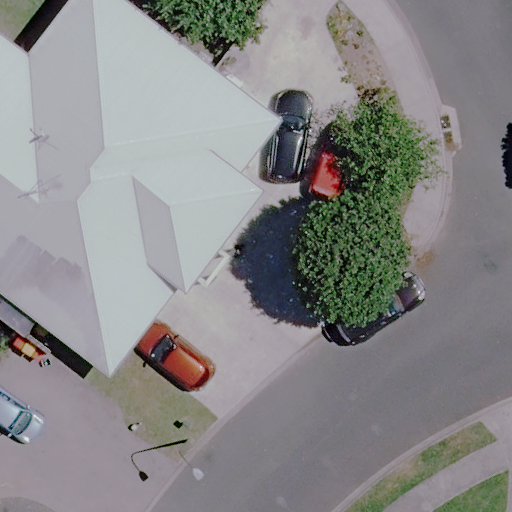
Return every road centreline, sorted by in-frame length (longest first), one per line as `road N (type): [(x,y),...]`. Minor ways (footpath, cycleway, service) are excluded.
road 1 (residential): [(246,511),(280,461),(394,372),(511,299)]
road 2 (residential): [(454,0),(472,18),(511,122)]
